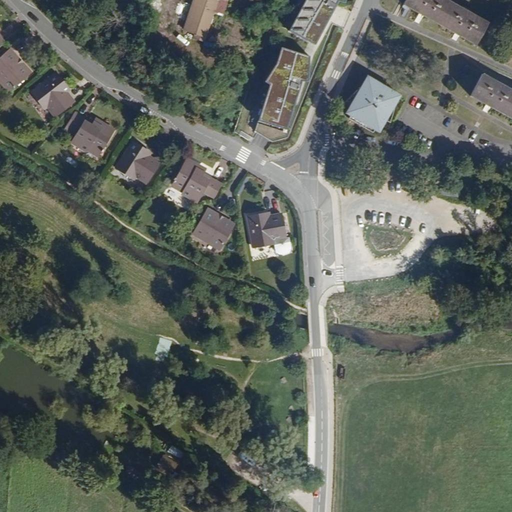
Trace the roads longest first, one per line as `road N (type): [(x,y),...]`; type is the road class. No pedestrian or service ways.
road 1 (residential): [(305,198),(319,345),(318,511)]
road 2 (residential): [(15,0),(136,94),(270,171)]
road 3 (residential): [(364,0),(308,150)]
